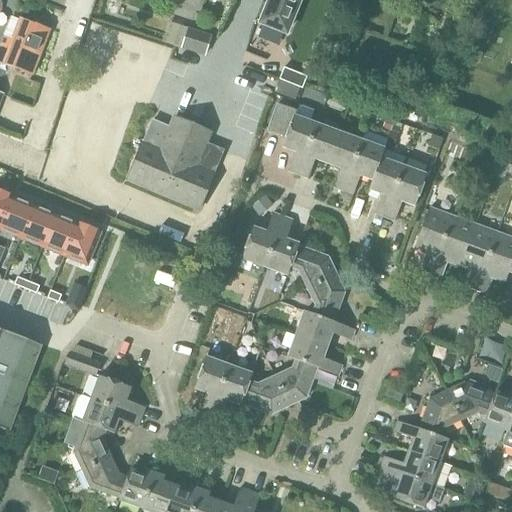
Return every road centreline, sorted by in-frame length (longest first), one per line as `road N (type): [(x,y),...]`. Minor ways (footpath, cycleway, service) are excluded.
road 1 (residential): [(250,183),(334,211),(349,260),(409,296)]
road 2 (residential): [(337,493),(177,431)]
road 3 (residential): [(355,434),(409,296)]
